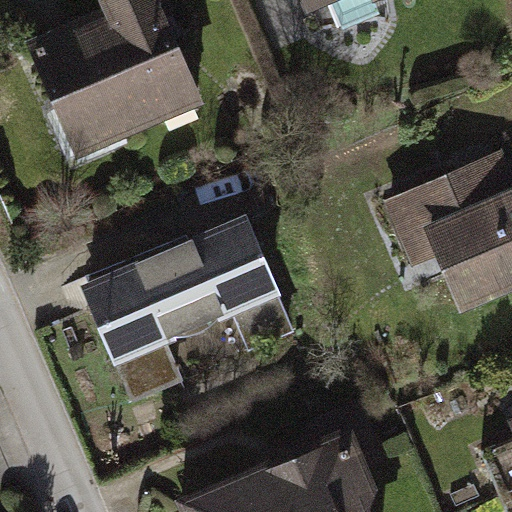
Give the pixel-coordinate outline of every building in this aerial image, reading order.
[(92,0),(102,22),(25,57),(74,165),(202,106),(153,0),(92,0)] [(397,0),(302,0),(319,36),(397,0)] [(461,194),(511,181),(511,170),(507,149),(453,162),(461,194)] [(449,173),(381,203),(409,267),(440,253),(470,323),(511,304),(511,187),(465,208),(449,173)] [(72,290),(134,417),(294,340),(231,212),(72,290)] [(369,511),(342,436),(165,499),(169,511),(369,511)]
